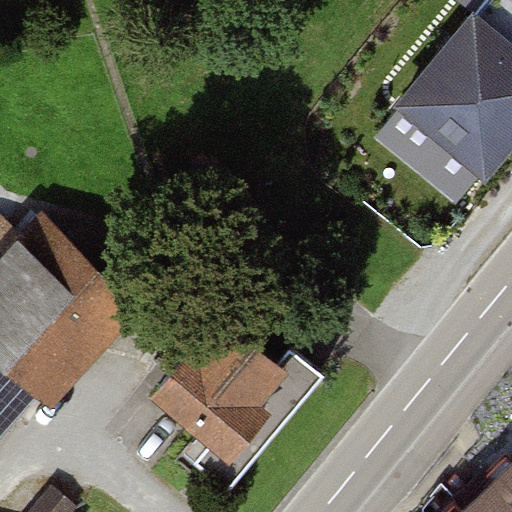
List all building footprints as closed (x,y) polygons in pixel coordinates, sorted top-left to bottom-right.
[(511,0),(488,0),(477,14),(511,43),(511,0)] [(511,43),(477,14),(405,100),(446,134),(455,124),(495,157),(511,136),(511,43)] [(166,300),(58,197),(0,258),(0,455),(64,388),(73,398),(166,300)] [(210,251),(186,281),(228,315),(253,285),(210,251)] [(227,315),(162,390),(206,428),(188,449),(229,484),(327,371),(293,342),(278,359),(227,315)] [(511,511),(511,445),(478,476),(438,511),(511,511)] [(53,486),(31,511),(71,511),(76,505),(53,486)]
